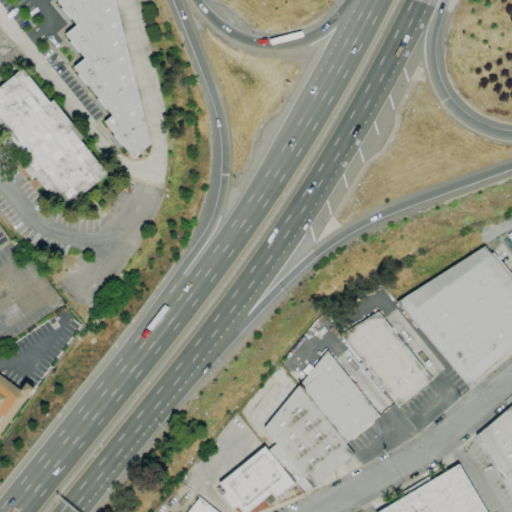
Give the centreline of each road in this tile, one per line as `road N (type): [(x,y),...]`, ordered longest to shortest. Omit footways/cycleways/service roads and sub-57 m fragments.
road 1 (motorway): [(214,328),(320,175),(417,0)]
road 2 (motorway): [(176,0),(224,117),(227,146),(215,218),(181,273),(158,334)]
road 3 (motorway): [(214,328),(251,317),(317,252),(361,223),(511,167)]
road 4 (motorway): [(324,97),(158,334)]
road 5 (tertiary): [(311,511),(430,449),(511,377)]
road 6 (motorway): [(65,511),(214,328)]
road 7 (motorway): [(158,334),(15,511)]
road 8 (motorway): [(366,11),(297,42),(273,43),(222,26),(197,0)]
road 9 (motorway): [(511,136),(489,133),(443,100),(428,56),(430,34)]
